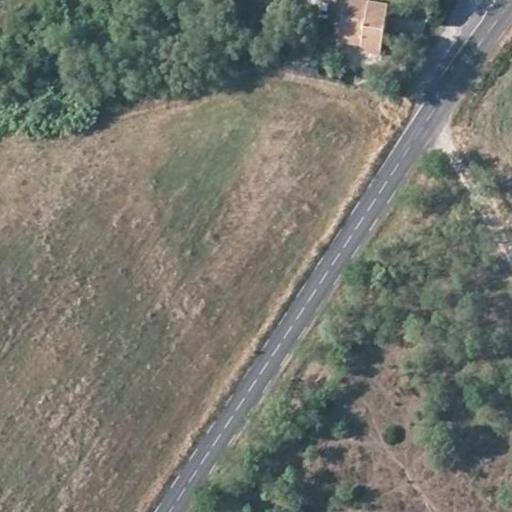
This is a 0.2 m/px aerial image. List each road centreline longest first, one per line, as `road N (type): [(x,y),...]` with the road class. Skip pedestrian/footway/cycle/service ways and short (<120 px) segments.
road 1 (tertiary): [(172,511),(511,1)]
road 2 (track): [(511,260),(430,115)]
